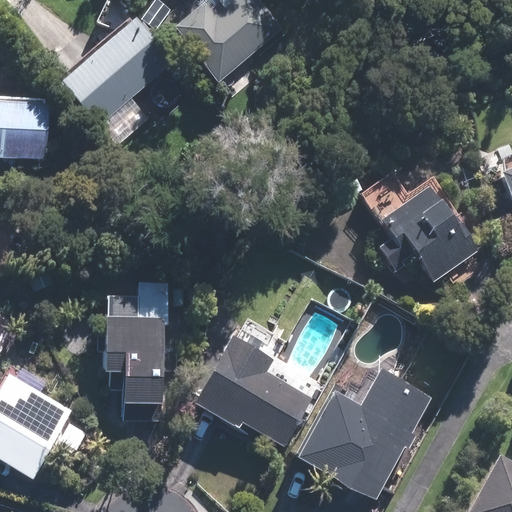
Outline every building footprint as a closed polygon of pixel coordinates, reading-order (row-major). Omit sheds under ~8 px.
[(210,0),(177,27),(222,81),(287,27),(264,0),(210,0)] [(138,18),(64,85),(118,145),(149,117),(133,100),(177,61),(138,18)] [(0,159),(46,163),(50,104),(0,100),(0,159)] [(511,169),(502,174),(511,195),(511,169)] [(477,252),(429,187),(412,200),(395,177),(363,200),(389,235),(376,245),(400,277),(422,261),(438,281),(477,252)] [(60,265),(26,278),(32,295),(66,283),(60,265)] [(171,285),(107,282),(103,371),(110,372),(109,389),(124,390),(123,422),(165,424),(171,285)] [(234,337),(197,405),(241,428),(243,423),(287,447),(312,399),(267,375),(275,358),(234,337)] [(24,348),(11,338),(0,350),(0,368),(4,372),(24,348)] [(375,501),(432,396),(384,370),(364,406),(334,389),(296,458),(375,501)] [(11,376),(0,395),(0,459),(34,479),(73,411),(11,376)] [(511,511),(511,460),(500,455),(470,511),(511,511)]
